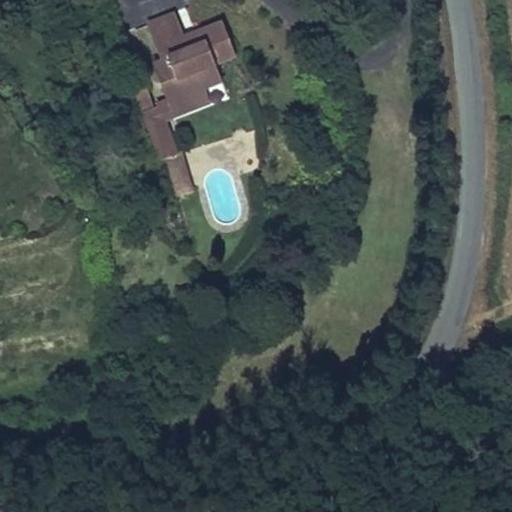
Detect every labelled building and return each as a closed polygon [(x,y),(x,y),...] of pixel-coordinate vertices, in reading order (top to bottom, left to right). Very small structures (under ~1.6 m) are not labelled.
[(152,59),(163,92),(164,96),(202,82),(200,78),(220,72),(213,53),(232,47),(222,18),(181,32),(172,6),(145,15),(159,57),(152,59)] [(138,79),(130,82),(136,102),(145,99),(138,79)] [(202,82),(164,96),(169,108),(207,94),(202,82)] [(163,92),(155,95),(161,111),(169,108),(164,96),(163,92)] [(153,148),(166,144),(172,142),(161,111),(155,95),(145,99),(136,102),(153,148)] [(172,142),(166,144),(180,181),(191,176),(178,139),(172,142)]
